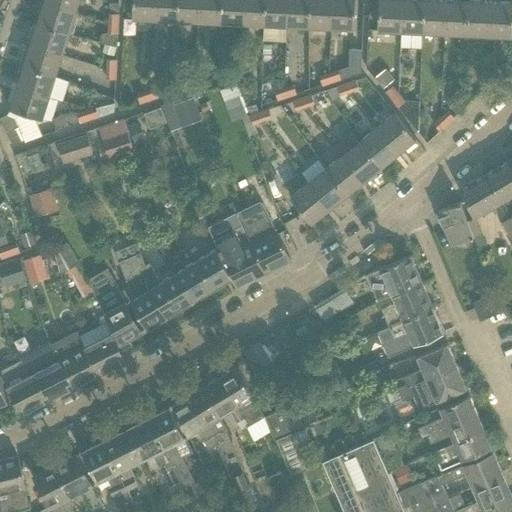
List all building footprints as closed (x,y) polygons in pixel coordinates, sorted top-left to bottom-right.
[(44,0),(43,2),(76,13),(79,0),(44,0)] [(132,0),(132,4),(132,19),(154,20),(155,0),(132,0)] [(177,0),(155,0),(154,20),(177,21),(177,0)] [(199,0),(177,0),(177,21),(199,22),(199,0)] [(221,0),(199,0),(199,22),(221,23),(221,0)] [(243,0),(221,0),(221,23),(243,24),(243,0)] [(265,0),(243,0),(243,24),(265,26),(265,0)] [(265,0),(265,26),(264,41),(286,42),(287,27),(288,0),(265,0)] [(310,0),(288,0),(287,27),(309,28),(310,0)] [(332,0),(310,0),(309,28),(331,29),(332,0)] [(355,0),(332,0),(331,29),(354,30),(355,0)] [(391,31),(400,32),(401,0),(379,0),(378,31),(391,31)] [(401,0),(400,32),(422,33),(424,0),(401,0)] [(424,0),(422,33),(434,34),(435,34),(445,34),(446,0),(424,0)] [(468,1),(454,0),(446,0),(445,34),(467,35),(468,1)] [(490,2),(468,1),(467,35),(489,36),(489,35),(490,2)] [(43,2),(37,23),(69,34),(76,13),(43,2)] [(511,30),(511,2),(490,2),(489,35),(511,36),(511,30)] [(109,4),(108,23),(117,26),(118,14),(118,4),(109,4)] [(37,23),(30,45),(62,55),(69,34),(37,23)] [(117,26),(107,23),(107,33),(117,33),(117,26)] [(422,33),(400,32),(400,44),(422,45),(422,33)] [(103,44),(101,54),(114,56),(116,46),(103,44)] [(30,45),(23,66),(55,76),(62,55),(30,45)] [(350,67),(350,76),(361,72),(362,50),(351,49),(350,67)] [(107,59),(106,69),(116,69),(116,60),(107,59)] [(245,59),(237,62),(240,71),(249,68),(245,59)] [(237,62),(228,65),(231,74),(240,71),(237,62)] [(375,73),(384,84),(395,75),(386,64),(375,73)] [(23,66),(17,87),(49,97),(55,76),(23,66)] [(350,67),(329,73),(332,82),(350,76),(350,67)] [(494,67),(487,74),(493,80),(500,74),(494,67)] [(106,69),(106,79),(114,79),(116,79),(116,72),(116,69),(106,69)] [(202,73),(192,76),(195,85),(205,82),(204,81),(202,73)] [(329,73),(320,76),(322,85),(332,82),(329,73)] [(493,80),(487,74),(480,81),(486,87),(493,80)] [(192,76),(183,79),(186,88),(187,88),(195,85),(192,76)] [(158,83),(162,96),(173,93),(169,79),(158,83)] [(356,81),(346,84),(349,92),(358,90),(356,81)] [(346,84),(337,87),(340,95),(349,92),(346,84)] [(234,85),(220,90),(227,108),(238,104),(241,103),(234,85)] [(293,85),(284,88),(287,97),(296,94),(296,93),(293,85)] [(49,97),(17,87),(10,108),(42,119),(49,97)] [(330,103),(340,95),(337,87),(325,91),(330,103)] [(393,87),(386,93),(391,99),(398,93),(397,92),(393,87)] [(155,88),(146,91),(149,100),(158,98),(155,88)] [(284,88),(275,91),(277,99),(277,100),(287,97),(284,88)] [(146,91),(137,94),(140,103),(149,100),(146,91)] [(465,92),(449,106),(456,114),(468,103),(465,92)] [(398,93),(391,99),(397,106),(404,101),(398,93)] [(193,94),(172,102),(181,127),(202,120),(193,94)] [(311,95),(302,98),(305,107),(314,104),(311,95)] [(302,98),(292,101),(295,110),(305,107),(302,98)] [(404,101),(397,106),(415,129),(418,126),(419,101),(404,101)] [(172,102),(162,105),(167,120),(171,131),(181,127),(172,102)] [(114,103),(97,107),(98,109),(100,116),(113,111),(114,103)] [(246,116),(241,103),(227,108),(232,121),(246,116)] [(167,120),(162,105),(146,111),(151,126),(167,120)] [(71,111),(52,118),(56,130),(100,116),(98,109),(78,116),(77,113),(71,111)] [(268,109),(259,112),(262,121),(271,118),(268,109)] [(448,111),(440,118),(447,124),(454,118),(448,111)] [(0,118),(0,120),(13,146),(27,142),(10,112),(0,118)] [(259,112),(250,115),(253,124),(262,121),(259,112)] [(394,112),(376,126),(398,153),(416,139),(394,112)] [(447,124),(440,118),(433,124),(440,131),(447,124)] [(99,128),(110,160),(135,152),(124,120),(99,128)] [(139,122),(127,127),(135,144),(146,139),(139,122)] [(376,126),(359,140),(381,167),(398,153),(376,126)] [(350,133),(335,145),(342,154),(364,181),(381,167),(359,140),(358,142),(350,133)] [(86,135),(65,142),(70,157),(91,151),(86,135)] [(342,154),(325,168),(347,195),(364,181),(342,154)] [(511,161),(511,159),(486,173),(503,202),(510,198),(511,200),(511,161)] [(325,168),(308,182),(329,209),(347,195),(325,168)] [(503,202),(486,173),(461,188),(475,220),(503,202)] [(329,209),(308,182),(290,196),(312,223),(329,209)] [(45,189),(29,195),(36,215),(52,210),(45,189)] [(238,214),(237,214),(238,217),(242,225),(266,272),(291,259),(289,256),(282,242),(276,230),(269,217),(267,213),(262,202),(260,203),(260,201),(237,213),(238,214)] [(474,236),(468,221),(460,202),(439,211),(441,216),(439,216),(443,227),(445,226),(452,244),(474,236)] [(511,215),(503,222),(511,237),(511,215)] [(231,231),(214,240),(217,247),(219,251),(221,250),(221,252),(232,276),(237,287),(266,272),(242,225),(231,231)] [(16,243),(8,246),(8,247),(9,248),(11,255),(19,253),(16,245),(16,243)] [(131,256),(119,261),(129,283),(132,281),(140,294),(129,300),(136,311),(147,328),(167,316),(139,269),(144,266),(139,253),(138,251),(135,243),(134,244),(127,247),(131,256)] [(55,249),(53,249),(59,273),(69,268),(84,296),(93,291),(67,244),(55,249)] [(0,248),(0,254),(1,259),(2,258),(11,255),(9,248),(8,247),(8,246),(0,249),(0,248)] [(191,262),(174,273),(191,301),(228,278),(232,276),(221,252),(221,250),(219,251),(217,247),(191,262)] [(40,255),(23,260),(30,282),(46,277),(40,255)] [(377,301),(391,295),(422,282),(410,255),(366,274),(377,301)] [(17,259),(0,265),(0,272),(5,287),(24,280),(17,259)] [(144,266),(139,269),(167,316),(191,301),(174,273),(160,281),(149,263),(144,266)] [(105,287),(94,293),(104,312),(111,324),(121,342),(142,330),(133,313),(127,302),(126,300),(115,281),(115,282),(114,282),(105,287)] [(391,295),(377,301),(388,325),(388,327),(433,308),(432,306),(422,282),(391,295)] [(344,287),(313,306),(322,319),(352,301),(344,287)] [(496,292),(473,302),(480,320),(488,316),(503,310),(501,305),(496,292)] [(388,327),(376,332),(382,345),(387,357),(413,346),(425,341),(443,333),(443,332),(433,308),(388,327)] [(77,331),(51,344),(74,388),(99,375),(84,345),(77,331)] [(110,332),(84,345),(99,375),(126,362),(117,344),(110,332)] [(50,342),(22,357),(23,358),(26,365),(30,373),(33,371),(34,373),(48,401),(74,388),(50,342)] [(412,374),(403,378),(405,384),(406,387),(457,366),(455,361),(447,343),(429,351),(417,356),(422,370),(415,373),(412,374)] [(7,367),(1,369),(7,385),(13,396),(19,410),(22,414),(48,401),(34,373),(33,371),(30,373),(26,365),(23,358),(7,367)] [(238,366),(221,376),(250,424),(265,415),(254,396),(247,384),(238,366)] [(467,388),(457,366),(406,387),(405,384),(397,388),(402,400),(413,395),(419,409),(467,388)] [(0,403),(8,401),(2,382),(0,376),(0,403)] [(221,376),(205,386),(223,415),(232,429),(239,425),(242,429),(250,424),(221,376)] [(205,386),(188,396),(217,444),(225,440),(220,431),(227,427),(220,417),(221,416),(222,416),(223,415),(205,386)] [(443,417),(418,428),(422,436),(427,434),(477,413),(469,395),(451,403),(439,408),(443,417)] [(217,444),(188,396),(173,405),(188,436),(197,431),(209,450),(217,444)] [(267,415),(277,439),(306,426),(296,403),(267,415)] [(170,408),(149,418),(183,486),(194,480),(175,444),(185,438),(170,408)] [(477,413),(427,434),(431,443),(450,435),(454,443),(484,430),(477,413)] [(149,418),(126,430),(141,461),(153,455),(172,492),(183,486),(149,418)] [(126,430),(103,441),(128,491),(139,486),(129,467),(141,461),(126,430)] [(454,443),(434,451),(441,469),(491,448),(484,430),(454,443)] [(373,439),(338,454),(362,511),(405,511),(397,493),(388,472),(380,455),(373,439)] [(103,441),(82,452),(91,470),(97,483),(108,478),(111,485),(107,487),(118,508),(133,500),(128,491),(103,441)] [(296,442),(282,448),(289,465),(303,459),(296,442)] [(396,448),(380,455),(388,472),(394,469),(402,465),(403,465),(396,448)] [(466,474),(473,489),(504,476),(493,451),(437,475),(441,484),(466,474)] [(78,454),(56,465),(72,497),(83,492),(92,509),(103,504),(78,454)] [(362,511),(338,454),(322,461),(344,511),(362,511)] [(18,457),(0,461),(0,503),(2,511),(11,511),(31,507),(18,457)] [(56,465),(33,477),(42,495),(49,507),(38,511),(65,511),(61,502),(72,497),(56,465)] [(402,465),(394,469),(398,479),(407,475),(402,465)] [(268,476),(276,498),(277,502),(291,497),(282,471),(268,476)] [(265,502),(276,498),(268,476),(267,474),(256,478),(265,502)] [(454,511),(436,476),(397,493),(405,511),(454,511)] [(455,510),(456,511),(475,511),(511,496),(504,476),(473,489),(478,500),(455,510)] [(317,511),(305,478),(291,483),(301,511),(317,511)] [(234,483),(232,483),(243,508),(244,511),(245,511),(256,508),(245,481),(244,479),(234,483)] [(204,496),(191,502),(196,511),(213,511),(214,511),(211,505),(209,504),(208,505),(204,496)] [(511,511),(511,496),(475,511),(511,511)]
